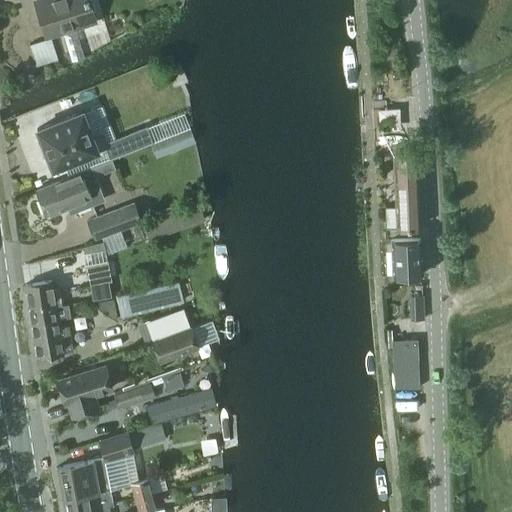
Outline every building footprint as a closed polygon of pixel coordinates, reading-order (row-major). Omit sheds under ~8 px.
[(39,0),(36,1),(48,39),(63,35),(71,61),(76,60),(83,57),(83,56),(74,29),(93,23),(86,0),(39,0)] [(91,136),(82,113),(83,113),(82,111),(80,112),(38,129),(38,128),(36,129),(37,131),(52,167),(51,167),(52,169),(54,168),(95,152),(97,151),(106,148),(110,159),(151,143),(145,127),(106,143),(102,132),(91,136)] [(156,159),(196,142),(190,128),(150,145),(156,159)] [(386,228),(420,227),(417,155),(394,156),(396,206),(385,206),(386,228)] [(77,172),(68,176),(65,177),(49,183),(35,189),(45,214),(59,208),(65,206),(69,214),(92,204),(85,186),(96,181),(94,177),(90,167),(77,172)] [(94,240),(141,222),(134,202),(86,221),(94,240)] [(148,240),(205,218),(198,202),(142,223),(148,240)] [(393,276),(421,275),(422,275),(420,239),(391,240),(393,276)] [(84,252),(104,248),(102,242),(82,247),(84,252)] [(90,285),(108,281),(111,280),(107,261),(86,265),(90,285)] [(52,288),(51,280),(25,286),(28,305),(55,301),(54,294),(59,293),(58,287),(52,288)] [(92,300),(111,296),(108,281),(90,285),(92,300)] [(122,315),(181,301),(176,283),(117,298),(122,315)] [(61,305),(59,293),(54,294),(55,301),(28,305),(31,322),(70,316),(68,304),(61,305)] [(95,326),(117,323),(114,299),(91,303),(95,326)] [(60,327),(58,319),(70,317),(70,316),(31,322),(36,357),(64,352),(71,351),(67,326),(60,327)] [(218,338),(211,320),(152,343),(159,361),(218,338)] [(394,389),(396,389),(418,388),(416,340),(392,341),(394,389)] [(105,366),(58,379),(65,402),(68,402),(72,415),(97,408),(93,393),(111,388),(105,366)] [(118,410),(155,397),(151,384),(113,396),(118,410)] [(217,408),(211,388),(178,397),(177,395),(170,397),(171,400),(145,407),(151,426),(217,408)] [(99,441),(104,458),(104,460),(124,454),(133,451),(132,449),(166,439),(161,423),(143,428),(99,441)] [(57,467),(63,499),(102,492),(110,490),(130,484),(124,454),(104,460),(104,458),(92,461),(57,467)] [(161,475),(130,484),(134,498),(151,494),(166,490),(161,475)] [(65,511),(81,511),(92,510),(91,507),(106,505),(112,501),(110,490),(102,492),(63,499),(65,511)] [(154,506),(151,494),(134,498),(138,511),(154,506)] [(109,511),(109,507),(113,506),(112,501),(106,505),(91,507),(92,510),(81,511),(109,511)]
